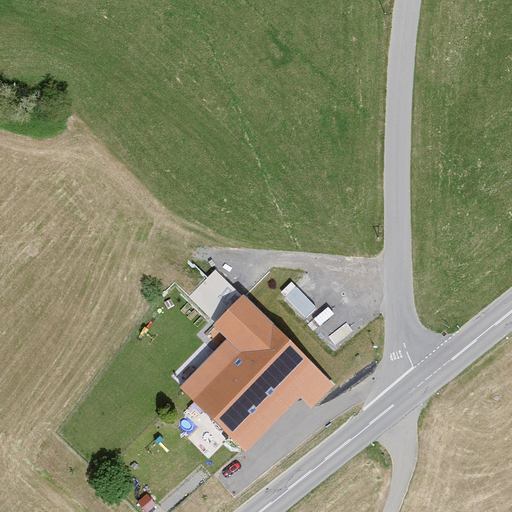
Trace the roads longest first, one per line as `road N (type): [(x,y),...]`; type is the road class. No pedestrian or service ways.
road 1 (unclassified): [(410,0),(397,142),(398,291),(415,386)]
road 2 (secondary): [(259,511),(415,386)]
road 3 (secondary): [(415,386),(511,310)]
